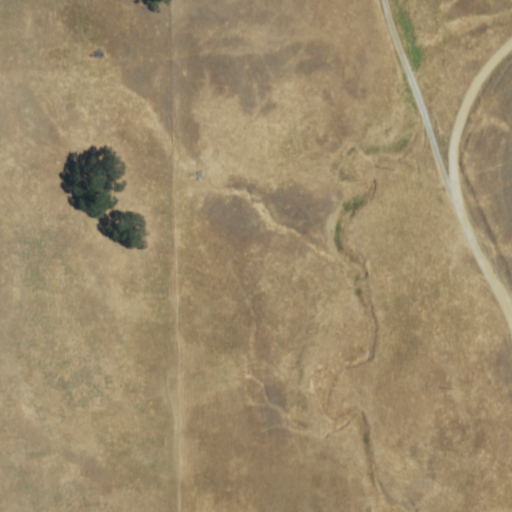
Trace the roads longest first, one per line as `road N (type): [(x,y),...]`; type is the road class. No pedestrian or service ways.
road 1 (residential): [(511,301),(459,186),(457,154),(472,106),(511,56)]
road 2 (residential): [(459,186),(389,0)]
